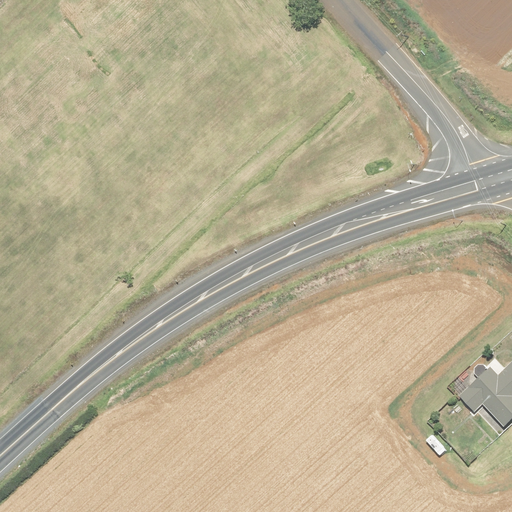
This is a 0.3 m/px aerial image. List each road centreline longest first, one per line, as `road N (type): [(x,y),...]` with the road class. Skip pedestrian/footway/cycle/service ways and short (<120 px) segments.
road 1 (secondary): [(501,179),(312,242),(197,298),(0,457)]
road 2 (unclassified): [(337,0),(501,179)]
